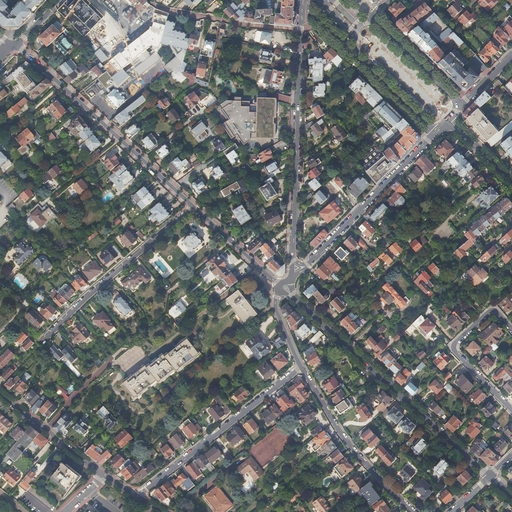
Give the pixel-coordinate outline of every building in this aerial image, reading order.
[(0,0),(0,21),(3,24),(1,25),(4,28),(6,27),(7,28),(12,28),(15,28),(21,28),(34,13),(33,12),(38,7),(39,8),(47,0),(46,0),(22,0),(14,8),(15,9),(13,12),(8,7),(8,6),(6,4),(7,3),(3,0),(1,0),(0,0)] [(129,0),(135,5),(133,7),(124,16),(132,22),(149,4),(144,0),(129,0)] [(264,0),(265,4),(260,6),(262,10),(272,9),(271,4),(271,0),(270,0),(264,0)] [(282,0),(283,3),(274,4),(271,4),(272,9),(273,9),(282,8),(294,7),(294,0),(282,0)] [(453,4),(448,10),(450,13),(449,14),(453,17),(454,16),(454,17),(462,9),(459,6),(459,5),(461,2),(459,0),(452,0),(451,2),(453,4)] [(491,2),(485,8),(488,11),(498,2),(497,0),(493,4),(491,2)] [(67,1),(61,8),(65,12),(72,6),(67,1)] [(233,2),(224,11),(226,13),(231,18),(232,16),(239,10),(237,7),(233,2)] [(394,4),(389,9),(392,12),(392,13),(395,17),(397,15),(397,16),(405,9),(402,6),(400,3),(396,6),(394,4)] [(423,4),(402,20),(401,19),(397,22),(397,23),(397,24),(397,25),(398,26),(407,35),(415,28),(413,26),(420,20),(418,19),(422,16),(422,17),(428,12),(429,10),(431,9),(426,4),(423,4)] [(496,7),(502,12),(505,10),(499,4),(496,7)] [(271,16),(270,24),(291,26),(293,24),(294,7),(282,8),(282,13),(280,14),(275,14),(275,16),(271,16)] [(92,11),(101,21),(100,22),(102,24),(104,23),(108,27),(112,31),(115,28),(96,8),(92,11)] [(257,10),(256,14),(255,16),(254,22),(254,23),(263,24),(263,18),(261,18),(261,16),(260,15),(261,14),(263,15),(273,15),(273,9),(272,9),(262,10),(257,10)] [(239,10),(232,16),(236,20),(237,20),(245,12),(243,11),(241,12),(239,10)] [(245,12),(237,20),(244,21),(254,22),(255,16),(252,15),(252,13),(248,13),(246,11),(245,12)] [(467,11),(458,19),(459,19),(458,20),(461,24),(462,23),(465,26),(471,20),(473,23),(478,18),(473,12),(470,14),(467,11)] [(433,14),(415,28),(407,35),(426,54),(436,46),(430,38),(431,37),(427,33),(426,34),(422,30),(427,25),(428,27),(440,18),(435,13),(433,14)] [(71,24),(84,38),(86,35),(92,42),(95,44),(98,41),(76,19),(71,24)] [(165,32),(161,44),(183,50),(184,50),(186,44),(189,44),(190,39),(187,38),(187,37),(187,34),(174,30),(175,23),(167,21),(165,32)] [(53,25),(46,32),(54,40),(63,32),(65,29),(63,27),(60,30),(59,31),(53,25)] [(108,27),(101,34),(103,36),(107,40),(117,32),(118,31),(115,28),(112,31),(108,27)] [(429,31),(440,43),(448,36),(454,32),(449,27),(437,37),(431,30),(429,31)] [(498,32),(491,39),(500,48),(508,40),(506,39),(509,36),(508,36),(504,32),(499,27),(496,30),(498,32)] [(143,40),(149,48),(150,48),(153,51),(158,54),(161,44),(165,32),(162,31),(162,33),(155,31),(143,40)] [(260,42),(260,43),(270,45),(272,34),(262,31),(262,32),(258,31),(256,32),(255,40),(255,41),(260,42)] [(442,93),(379,31),(377,39),(366,51),(364,56),(427,118),(428,112),(440,101),(442,93)] [(46,32),(39,38),(47,46),(54,40),(46,32)] [(107,40),(99,48),(94,52),(92,53),(94,55),(95,56),(117,36),(119,34),(117,32),(107,40)] [(452,37),(456,41),(458,43),(456,44),(454,46),(456,49),(464,42),(460,39),(454,32),(448,36),(450,39),(452,37)] [(74,47),(62,35),(58,39),(59,40),(54,44),(58,48),(58,49),(60,52),(61,51),(65,55),(74,47)] [(190,39),(189,44),(192,45),(192,44),(198,45),(200,37),(191,35),(190,39)] [(103,36),(98,41),(95,44),(99,48),(107,40),(103,36)] [(138,44),(145,51),(149,48),(143,40),(138,44)] [(205,41),(204,48),(207,49),(207,50),(207,51),(208,51),(209,52),(210,51),(210,50),(214,51),(215,43),(205,41)] [(88,46),(94,52),(99,48),(95,44),(92,42),(88,46)] [(492,42),(485,48),(491,54),(494,52),(495,53),(499,49),(492,42)] [(138,44),(128,52),(131,55),(126,59),(125,59),(109,72),(113,76),(114,76),(116,74),(122,69),(130,63),(135,60),(134,59),(145,51),(138,44)] [(426,54),(437,64),(447,56),(436,46),(426,54)] [(485,48),(479,54),(487,62),(491,58),(489,57),(491,54),(485,48)] [(259,59),(271,62),(272,57),(273,57),(273,53),(270,53),(271,51),(262,49),(261,54),(260,53),(259,59)] [(324,55),(327,59),(330,63),(331,61),(338,55),(332,49),(328,52),(326,50),(324,53),(325,55),(324,55)] [(138,57),(140,60),(133,67),(140,76),(162,59),(158,54),(153,51),(150,53),(149,53),(148,53),(147,51),(145,52),(138,57)] [(331,61),(333,62),(337,67),(344,60),(338,55),(331,61)] [(447,56),(437,64),(450,77),(451,77),(456,72),(461,68),(449,55),(447,56)] [(470,60),(482,72),(487,68),(476,55),(470,60)] [(177,56),(173,67),(175,68),(181,74),(183,66),(184,63),(185,58),(181,57),(177,56)] [(344,60),(337,67),(339,69),(346,62),(344,60)] [(313,64),(313,77),(313,82),(319,82),(323,82),(323,77),(324,77),(324,66),(333,65),(333,62),(331,61),(330,63),(327,63),(313,64)] [(26,62),(8,77),(6,75),(0,81),(6,86),(15,79),(24,72),(31,66),(26,62)] [(60,67),(67,76),(74,70),(66,62),(60,67)] [(96,66),(91,70),(93,73),(95,72),(99,77),(104,72),(102,70),(100,68),(103,65),(101,62),(98,65),(97,65),(96,66)] [(200,62),(197,75),(207,77),(209,63),(200,62)] [(461,68),(456,72),(462,79),(468,73),(469,74),(471,72),(464,65),(461,68)] [(74,70),(67,76),(64,80),(68,84),(81,72),(84,76),(89,71),(86,68),(83,70),(79,66),(74,70)] [(181,74),(187,79),(196,83),(196,82),(197,79),(197,75),(186,72),(185,72),(186,66),(183,66),(181,74)] [(104,72),(99,77),(100,79),(95,84),(97,87),(103,83),(104,83),(108,80),(113,76),(109,72),(105,67),(102,70),(104,72)] [(133,67),(125,72),(133,81),(140,76),(133,67)] [(170,73),(182,83),(187,79),(181,74),(175,68),(170,73)] [(116,74),(134,93),(139,88),(133,81),(125,72),(122,69),(116,74)] [(266,70),(263,82),(262,83),(265,84),(270,85),(270,88),(277,89),(277,90),(278,91),(279,85),(280,85),(283,73),(274,70),(273,71),(267,69),(266,69),(266,70)] [(24,72),(15,79),(28,94),(29,93),(37,87),(24,72)] [(451,77),(459,85),(460,84),(464,88),(467,88),(473,82),(469,78),(473,74),(471,72),(469,74),(468,73),(462,79),(456,72),(451,77)] [(236,79),(215,73),(213,80),(234,86),(236,79)] [(113,76),(108,80),(109,82),(110,83),(111,82),(112,84),(117,81),(115,79),(116,78),(114,76),(113,76)] [(355,82),(350,87),(356,93),(360,90),(368,84),(360,76),(355,82)] [(37,87),(29,93),(30,95),(32,94),(35,97),(39,94),(41,94),(47,89),(47,88),(51,84),(45,79),(37,87)] [(197,79),(196,82),(198,83),(209,88),(210,84),(197,79)] [(351,79),(347,84),(350,87),(355,82),(351,79)] [(95,90),(90,93),(94,98),(107,88),(105,86),(107,84),(109,82),(108,80),(104,83),(103,83),(97,87),(95,90)] [(499,80),(494,84),(499,90),(504,86),(504,85),(499,80)] [(316,85),(315,87),(315,91),(314,91),(313,97),(325,97),(325,86),(325,82),(323,82),(319,82),(319,83),(318,83),(318,85),(316,85)] [(360,90),(369,99),(367,101),(374,108),(379,102),(381,104),(385,101),(368,84),(360,90)] [(107,99),(115,107),(115,108),(116,109),(127,99),(116,88),(106,97),(106,98),(107,99)] [(210,92),(216,97),(222,93),(219,90),(215,89),(213,88),(210,92)] [(4,90),(0,93),(0,101),(12,91),(9,89),(5,92),(4,90)] [(485,91),(475,102),(480,107),(491,97),(485,91)] [(185,99),(193,108),(198,104),(197,103),(198,102),(198,101),(200,99),(195,93),(192,96),(191,94),(185,99)] [(356,93),(354,95),(362,106),(363,105),(366,102),(356,93)] [(143,95),(111,121),(118,128),(120,127),(132,118),(130,116),(129,114),(132,111),(146,99),(143,95)] [(261,147),(276,139),(278,97),(257,96),(256,106),(248,106),(249,101),(233,100),(219,109),(226,118),(222,122),(231,134),(237,132),(242,140),(257,140),(261,147)] [(24,97),(8,112),(11,116),(21,108),(20,107),(27,101),(24,97)] [(159,104),(156,107),(161,113),(170,105),(166,100),(164,102),(163,100),(159,103),(159,104)] [(57,101),(49,108),(49,109),(48,110),(50,113),(49,114),(51,116),(62,107),(57,101)] [(376,113),(388,125),(385,128),(389,132),(390,131),(399,123),(403,119),(398,113),(396,112),(395,111),(388,103),(385,101),(381,104),(375,109),(373,110),(376,113)] [(475,102),(463,114),(463,123),(478,109),(480,107),(475,102)] [(319,106),(312,110),(318,119),(325,114),(320,105),(319,106)] [(62,107),(51,116),(53,119),(54,118),(56,120),(58,119),(59,120),(63,116),(65,118),(74,110),(72,107),(70,107),(66,111),(62,107)] [(168,114),(170,118),(172,120),(174,123),(180,118),(174,109),(168,114)] [(463,123),(481,141),(484,138),(487,141),(499,132),(478,109),(463,123)] [(69,128),(76,137),(78,136),(87,128),(86,127),(87,126),(84,123),(83,122),(84,121),(81,117),(80,118),(79,118),(75,122),(69,128)] [(199,124),(191,131),(197,138),(200,135),(203,139),(208,134),(205,131),(208,128),(209,129),(210,128),(214,125),(209,118),(204,123),(202,120),(198,123),(199,124)] [(311,127),(318,137),(323,132),(319,126),(322,124),(326,131),(328,129),(324,122),(323,119),(315,124),(311,127)] [(399,123),(390,131),(389,132),(382,138),(381,138),(385,143),(391,138),(394,134),(397,131),(396,130),(397,129),(402,133),(410,125),(403,119),(399,123)] [(511,120),(499,132),(487,141),(492,146),(511,129),(511,120)] [(305,125),(305,132),(311,127),(315,124),(312,121),(305,125)] [(134,124),(127,131),(130,135),(131,135),(133,137),(138,132),(146,126),(143,123),(141,125),(142,126),(139,128),(138,128),(134,124)] [(338,124),(332,129),(335,133),(334,134),(337,138),(333,141),(337,145),(340,142),(339,141),(347,136),(338,124)] [(222,134),(214,125),(210,128),(210,129),(211,129),(211,130),(211,131),(212,131),(212,132),(213,132),(213,133),(214,133),(214,134),(215,135),(215,136),(216,136),(216,137),(217,137),(218,137),(219,136),(222,134)] [(391,149),(390,148),(400,161),(420,140),(420,135),(410,125),(402,133),(401,133),(404,136),(391,149)] [(385,128),(383,126),(375,133),(380,138),(380,137),(381,137),(382,138),(389,132),(385,128)] [(87,128),(78,136),(84,143),(94,135),(94,134),(88,127),(87,128)] [(22,135),(31,146),(35,143),(40,139),(41,138),(35,131),(31,134),(28,130),(22,135)] [(138,132),(133,137),(129,140),(132,142),(140,135),(138,132)] [(45,138),(49,143),(55,138),(51,133),(45,138)] [(151,133),(142,140),(149,150),(159,143),(151,133)] [(22,135),(16,139),(22,147),(18,151),(22,156),(30,150),(28,148),(31,146),(22,135)] [(84,143),(79,147),(87,156),(102,145),(94,135),(84,143)] [(501,144),(511,158),(511,135),(511,136),(501,144)] [(212,141),(219,152),(223,149),(223,150),(226,149),(218,137),(212,141)] [(446,140),(436,151),(441,156),(442,155),(445,158),(454,149),(446,140)] [(223,152),(232,165),(237,162),(235,159),(239,156),(234,148),(237,146),(236,143),(227,150),(224,151),(223,152)] [(370,146),(355,159),(376,185),(394,167),(385,156),(383,154),(381,152),(374,143),(370,146)] [(159,154),(159,155),(163,160),(171,153),(170,153),(167,149),(168,147),(165,144),(157,151),(159,154)] [(390,148),(383,154),(385,156),(394,167),(400,161),(390,148)] [(258,154),(262,162),(272,156),(271,154),(271,153),(269,149),(258,154)] [(469,150),(464,155),(467,158),(473,153),(469,150)] [(2,151),(0,152),(0,167),(3,171),(12,163),(9,160),(9,159),(2,151)] [(112,171),(120,163),(117,160),(121,157),(116,152),(110,157),(107,154),(102,159),(112,171)] [(458,152),(446,162),(449,166),(451,165),(454,168),(455,168),(465,159),(462,154),(460,155),(458,152)] [(415,163),(417,166),(423,174),(426,177),(437,168),(434,165),(424,153),(415,163)] [(178,158),(168,165),(176,175),(179,172),(180,174),(186,170),(184,168),(186,167),(188,168),(191,166),(188,162),(191,160),(189,157),(186,159),(181,163),(179,159),(178,158)] [(308,161),(309,162),(308,163),(312,169),(321,162),(319,159),(316,162),(312,157),(308,161)] [(465,159),(455,168),(459,172),(469,164),(465,159)] [(198,160),(193,165),(195,169),(201,164),(198,160)] [(266,172),(268,175),(268,177),(262,181),(263,183),(265,182),(271,178),(281,172),(279,169),(277,164),(276,161),(265,167),(267,170),(266,172)] [(12,163),(3,171),(3,172),(12,164),(12,163)] [(123,164),(114,172),(115,174),(118,178),(128,170),(123,164)] [(469,164),(459,172),(462,177),(466,174),(473,168),(469,164)] [(51,171),(48,173),(40,180),(44,184),(53,178),(54,179),(62,172),(59,169),(60,169),(57,165),(54,168),(51,171)] [(221,168),(219,166),(213,170),(216,174),(213,176),(216,180),(225,174),(226,176),(230,173),(229,171),(228,169),(227,168),(225,167),(224,167),(223,167),(221,168)] [(416,170),(410,176),(416,182),(422,176),(422,175),(423,174),(417,166),(415,169),(416,170)] [(315,167),(308,173),(313,180),(315,178),(318,176),(320,174),(315,167)] [(466,174),(462,177),(467,183),(474,177),(475,177),(475,176),(478,173),(475,169),(475,170),(473,168),(466,174)] [(128,170),(118,178),(126,187),(135,179),(128,170)] [(115,174),(109,179),(112,183),(118,178),(115,174)] [(480,176),(472,183),(475,186),(474,187),(476,189),(484,182),(483,180),(483,179),(480,176)] [(334,181),(342,190),(346,185),(339,177),(334,181)] [(242,178),(221,191),(224,197),(227,196),(228,198),(235,194),(234,192),(237,190),(240,193),(241,193),(248,189),(242,178)] [(260,189),(268,201),(278,194),(270,183),(273,182),(271,178),(265,182),(266,185),(263,187),(260,189)] [(313,180),(309,184),(315,191),(322,185),(315,178),(313,180)] [(354,182),(363,192),(370,185),(363,178),(360,180),(358,178),(354,182)] [(397,181),(403,187),(406,184),(400,178),(397,181)] [(191,185),(199,195),(203,192),(202,190),(207,186),(202,180),(199,182),(198,180),(191,185)] [(73,187),(79,194),(79,196),(81,198),(90,190),(89,189),(82,181),(73,187)] [(252,185),(254,189),(261,185),(258,181),(252,185)] [(397,181),(391,187),(396,192),(400,195),(405,190),(403,187),(397,181)] [(352,189),(349,192),(356,199),(363,192),(354,182),(349,187),(352,189)] [(483,191),(480,195),(485,200),(480,205),(485,211),(491,207),(489,205),(500,195),(491,186),(485,192),(484,190),(483,191)] [(145,187),(132,197),(137,203),(150,193),(145,187)] [(30,188),(21,196),(26,202),(34,195),(32,193),(33,192),(30,188)] [(320,190),(313,197),(320,204),(327,198),(320,190)] [(396,192),(388,200),(393,205),(396,203),(396,202),(402,197),(400,195),(396,192)] [(150,193),(137,203),(142,209),(146,206),(155,199),(150,193)] [(504,201),(500,204),(506,211),(511,206),(511,203),(506,196),(503,199),(504,201)] [(402,197),(396,202),(401,207),(407,202),(402,197)] [(279,202),(271,205),(273,209),(274,208),(283,204),(283,198),(279,198),(279,202)] [(236,201),(227,206),(230,212),(233,210),(239,206),(236,201)] [(160,202),(150,210),(152,214),(148,217),(151,220),(165,209),(160,202)] [(328,222),(340,212),(338,210),(340,209),(338,208),(333,202),(325,208),(319,213),(327,222),(328,222)] [(377,208),(375,211),(370,217),(366,213),(363,216),(373,225),(376,222),(375,221),(388,208),(383,203),(378,209),(377,208)] [(233,210),(242,224),(243,224),(251,218),(242,204),(239,206),(233,210)] [(493,206),(501,215),(506,211),(500,204),(498,206),(496,204),(493,206)] [(490,212),(496,219),(501,215),(493,206),(488,210),(490,212)] [(165,209),(151,220),(148,223),(150,225),(157,219),(161,223),(170,215),(165,209)] [(46,213),(53,221),(54,220),(57,218),(50,210),(46,213)] [(275,211),(265,216),(270,226),(282,220),(277,210),(275,211)] [(47,222),(37,211),(30,217),(40,228),(47,222)] [(485,213),(483,214),(490,224),(492,226),(495,224),(493,222),(496,219),(490,212),(487,215),(485,213)] [(479,220),(485,228),(490,224),(483,214),(478,218),(479,220)] [(126,217),(121,221),(121,222),(124,226),(130,221),(126,217)] [(474,225),(480,232),(485,228),(479,220),(474,225)] [(375,230),(367,221),(359,228),(363,232),(361,233),(364,236),(366,234),(368,237),(375,230)] [(474,225),(469,229),(475,236),(480,232),(474,225)] [(465,235),(468,240),(465,243),(469,247),(473,244),(472,243),(473,242),(472,241),(476,237),(475,236),(469,229),(467,227),(465,229),(467,231),(468,231),(469,231),(465,235)] [(511,229),(501,239),(505,244),(511,237),(511,229)] [(135,233),(139,236),(141,239),(144,236),(139,230),(135,233)] [(324,230),(316,236),(321,241),(328,234),(324,230)] [(121,238),(128,247),(132,244),(133,244),(134,245),(137,242),(137,241),(136,240),(137,240),(136,239),(139,236),(135,233),(133,231),(131,233),(129,232),(126,235),(121,238)] [(194,232),(184,240),(190,247),(189,249),(191,252),(202,243),(197,237),(198,236),(194,232)] [(316,236),(310,243),(315,248),(321,241),(316,236)] [(356,241),(351,236),(344,243),(352,250),(355,247),(358,244),(356,241)] [(366,244),(360,237),(356,241),(358,244),(355,247),(357,249),(358,249),(361,246),(362,247),(364,247),(365,245),(366,244)] [(250,242),(253,245),(248,249),(254,254),(260,249),(266,243),(262,238),(258,241),(255,238),(250,242)] [(416,240),(410,246),(416,252),(422,247),(416,240)] [(395,242),(389,248),(391,250),(390,250),(392,252),(392,251),(393,252),(399,247),(395,242)] [(29,257),(34,252),(28,245),(25,248),(20,243),(13,249),(18,255),(12,260),(18,267),(29,257)] [(266,243),(260,249),(264,254),(271,248),(266,243)] [(465,243),(455,252),(457,255),(458,254),(461,257),(466,253),(464,251),(469,247),(465,243)] [(495,245),(487,252),(492,256),(498,251),(497,249),(497,248),(495,245)] [(111,247),(100,256),(106,263),(113,257),(114,258),(118,255),(117,254),(119,252),(114,246),(111,248),(111,247)] [(342,260),(350,253),(347,250),(345,252),(341,247),(335,253),(342,260)] [(264,254),(269,259),(268,260),(270,262),(273,259),(274,257),(273,256),(276,254),(271,248),(264,254)] [(511,252),(510,251),(503,258),(508,263),(511,258),(511,252)] [(487,252),(480,258),(483,260),(484,260),(486,262),(492,256),(487,252)] [(155,256),(158,260),(154,263),(165,278),(173,272),(159,253),(155,256)] [(381,257),(388,265),(389,264),(390,265),(394,262),(387,255),(386,255),(384,253),(380,256),(378,258),(379,259),(381,257)] [(206,264),(219,279),(220,278),(221,280),(223,279),(231,272),(225,264),(226,263),(224,260),(222,261),(217,255),(206,264)] [(324,264),(332,272),(335,268),(338,271),(341,268),(331,257),(324,264)] [(51,265),(46,259),(44,261),(44,259),(43,258),(42,258),(41,259),(40,259),(40,260),(40,261),(37,258),(34,261),(31,264),(38,271),(41,268),(43,268),(45,271),(51,265)] [(374,261),(367,267),(370,270),(372,273),(374,271),(373,269),(375,266),(379,263),(380,260),(379,259),(378,258),(377,259),(374,261)] [(266,265),(275,273),(281,267),(273,259),(270,262),(266,265)] [(94,262),(83,271),(90,280),(101,270),(94,262)] [(281,267),(275,273),(279,277),(282,275),(285,274),(285,263),(281,267)] [(429,268),(435,274),(440,269),(434,263),(429,268)] [(331,273),(323,265),(317,272),(324,279),(331,273)] [(476,265),(469,272),(471,274),(469,277),(471,279),(480,271),(476,265)] [(130,276),(138,285),(141,282),(143,285),(149,281),(139,268),(130,276)] [(480,271),(471,279),(470,280),(476,285),(479,283),(485,277),(486,278),(488,276),(487,275),(488,274),(483,268),(480,271)] [(419,278),(430,289),(434,286),(429,280),(431,278),(427,273),(428,273),(427,273),(425,271),(419,278)] [(19,272),(12,279),(23,290),(30,282),(19,272)] [(231,272),(223,279),(230,287),(238,281),(231,272)] [(130,276),(121,284),(124,287),(121,290),(127,295),(135,289),(134,288),(138,285),(130,276)] [(80,277),(71,285),(76,291),(78,289),(79,289),(80,289),(81,289),(82,289),(83,289),(83,288),(83,287),(83,286),(85,284),(80,277)] [(430,290),(430,289),(419,278),(415,281),(426,294),(430,290)] [(403,299),(388,283),(383,288),(387,292),(383,297),(389,304),(394,300),(401,307),(408,300),(405,297),(403,299)] [(64,285),(57,292),(60,294),(68,286),(67,285),(66,284),(65,284),(64,285)] [(313,284),(304,293),(309,298),(313,294),(318,290),(313,284)] [(465,285),(459,291),(465,297),(468,294),(465,291),(468,288),(465,285)] [(66,300),(75,292),(68,286),(60,294),(66,300)] [(327,291),(327,292),(329,293),(332,297),(338,292),(333,286),(327,291)] [(447,292),(459,305),(465,300),(459,294),(456,296),(448,289),(446,291),(447,292)] [(52,299),(60,306),(61,306),(62,306),(64,305),(63,303),(64,303),(66,300),(60,294),(57,292),(55,290),(50,295),(49,296),(52,299)] [(313,294),(322,304),(329,298),(327,295),(329,293),(327,292),(323,295),(318,290),(313,294)] [(258,314),(239,291),(227,300),(234,308),(246,324),(258,314)] [(373,293),(369,297),(373,301),(378,297),(373,293)] [(501,302),(508,310),(509,311),(511,308),(511,294),(501,302)] [(421,297),(420,299),(426,306),(430,302),(424,295),(421,297)] [(116,307),(125,316),(133,310),(121,296),(113,303),(116,307)] [(346,307),(338,298),(331,303),(340,313),(346,307)] [(426,306),(432,312),(436,309),(430,302),(426,306)] [(173,310),(178,316),(187,309),(182,303),(173,310)] [(281,308),(285,320),(286,319),(294,312),(287,303),(281,308)] [(470,303),(468,306),(475,313),(477,311),(470,303)] [(46,306),(39,313),(47,320),(54,313),(56,310),(50,305),(47,307),(46,306)] [(424,308),(429,315),(432,312),(426,306),(424,308)] [(125,316),(116,307),(115,307),(120,313),(121,313),(124,317),(125,316)] [(45,322),(32,310),(26,317),(31,322),(38,329),(45,322)] [(454,315),(463,324),(470,317),(464,310),(461,313),(458,311),(454,315)] [(117,328),(103,311),(99,315),(93,320),(100,329),(103,326),(110,334),(117,328)] [(286,319),(292,326),(290,327),(293,330),(298,326),(296,323),(301,319),(294,311),(294,312),(286,319)] [(446,322),(455,331),(463,324),(454,315),(451,311),(448,313),(452,317),(446,322)] [(349,314),(341,322),(346,328),(354,321),(357,318),(357,317),(356,316),(355,316),(352,313),(349,314)] [(428,319),(426,320),(422,315),(412,324),(416,329),(418,328),(420,326),(427,333),(428,334),(428,335),(429,335),(430,335),(431,335),(431,334),(432,334),(432,333),(432,332),(432,331),(432,330),(431,330),(435,327),(428,319)] [(354,321),(346,328),(352,334),(360,327),(355,322),(354,321)] [(83,341),(90,334),(86,329),(82,324),(81,324),(79,322),(76,325),(78,326),(75,329),(73,331),(74,332),(70,336),(77,342),(81,339),(83,341)] [(300,328),(296,331),(303,338),(312,330),(305,323),(300,328)] [(485,334),(482,337),(489,345),(493,350),(494,351),(499,347),(495,343),(499,339),(498,338),(503,334),(494,323),(483,333),(485,334)] [(425,335),(427,333),(420,326),(418,328),(425,335)] [(320,330),(310,340),(313,343),(315,341),(319,337),(323,334),(320,330)] [(22,332),(15,339),(20,344),(27,337),(22,332)] [(382,335),(376,342),(378,344),(382,340),(385,338),(382,335)] [(281,336),(274,342),(279,348),(283,344),(282,343),(285,341),(283,337),(281,336)] [(366,341),(373,349),(378,344),(376,342),(371,336),(366,341)] [(248,345),(253,351),(255,354),(255,355),(256,356),(256,357),(257,358),(258,358),(259,359),(270,350),(266,344),(264,346),(261,343),(256,337),(247,344),(248,345)] [(28,338),(21,345),(26,351),(33,343),(28,338)] [(187,338),(165,356),(163,354),(147,367),(145,365),(123,383),(135,397),(157,380),(158,382),(175,369),(176,371),(199,353),(187,338)] [(378,344),(373,349),(377,352),(376,352),(379,354),(387,346),(389,343),(387,341),(384,343),(382,340),(378,344)] [(474,341),(466,348),(473,356),(481,348),(474,341)] [(49,349),(59,360),(63,356),(64,355),(71,363),(78,357),(67,345),(61,350),(60,348),(58,349),(58,348),(54,344),(49,349)] [(304,353),(313,369),(322,364),(316,354),(317,353),(312,344),(305,351),(305,352),(304,353)] [(489,345),(484,351),(487,355),(490,353),(493,350),(489,345)] [(390,348),(379,358),(381,361),(382,360),(387,365),(386,366),(389,368),(389,367),(390,367),(396,361),(397,360),(392,355),(394,353),(394,352),(390,348)] [(8,350),(0,357),(0,378),(1,377),(0,375),(0,369),(14,356),(13,354),(8,350)] [(490,353),(494,358),(498,355),(494,351),(493,350),(490,353)] [(423,351),(419,355),(418,354),(417,355),(418,357),(420,359),(426,354),(423,351)] [(443,352),(433,362),(441,370),(451,360),(443,352)] [(281,353),(272,360),(279,370),(288,363),(281,353)] [(486,356),(480,362),(484,366),(483,367),(485,369),(486,368),(487,369),(489,367),(490,368),(495,362),(495,361),(494,360),(492,360),(491,361),(486,356)] [(95,362),(98,366),(104,361),(100,357),(95,362)] [(396,361),(390,367),(391,369),(396,374),(403,367),(396,361)] [(258,368),(267,379),(275,373),(266,362),(258,368)] [(423,362),(418,367),(422,371),(423,370),(424,368),(426,366),(423,362)] [(14,364),(2,376),(6,379),(17,368),(14,364)] [(502,368),(497,372),(497,373),(495,376),(494,377),(497,380),(498,379),(502,375),(508,381),(511,378),(511,370),(507,364),(503,368),(502,368)] [(449,372),(444,377),(447,380),(452,375),(449,372)] [(395,379),(402,385),(407,380),(401,374),(395,379)] [(456,382),(466,393),(473,386),(462,375),(456,382)] [(11,378),(4,385),(9,389),(20,378),(17,376),(13,380),(11,378)] [(330,392),(341,385),(339,381),(337,382),(334,376),(324,383),(330,392)] [(511,378),(508,381),(503,386),(511,395),(511,378)] [(22,379),(14,388),(18,391),(13,396),(16,399),(19,396),(30,384),(27,381),(25,382),(22,379)] [(437,394),(443,388),(444,388),(435,380),(429,387),(437,394)] [(294,385),(301,394),(305,391),(304,390),(305,389),(303,387),(304,387),(300,381),(294,385)] [(411,382),(405,388),(412,395),(416,391),(418,389),(411,382)] [(444,388),(443,388),(449,393),(454,389),(448,383),(444,388)] [(285,390),(290,395),(292,394),(293,395),(295,397),(296,396),(296,398),(301,394),(294,385),(288,389),(287,388),(285,390)] [(57,388),(62,392),(66,395),(68,393),(59,386),(57,388)] [(243,386),(229,397),(235,404),(249,393),(243,386)] [(341,389),(331,396),(336,403),(346,397),(341,389)] [(470,396),(478,404),(486,396),(479,389),(475,394),(474,393),(470,396)] [(22,397),(19,401),(30,410),(34,405),(32,404),(39,396),(32,390),(24,398),(22,397)] [(301,394),(296,398),(301,403),(306,399),(305,398),(308,395),(308,394),(309,393),(307,391),(306,392),(305,391),(301,394)] [(378,396),(385,406),(391,399),(383,391),(378,396)] [(281,397),(289,407),(291,406),(292,407),(295,404),(292,400),(290,401),(289,399),(285,394),(281,397)] [(43,395),(34,405),(30,410),(34,413),(47,399),(43,395)] [(282,405),(283,407),(281,408),(285,413),(288,410),(287,409),(289,407),(281,397),(277,401),(281,406),(282,405)] [(48,401),(39,410),(44,414),(52,404),(48,401)] [(345,401),(336,407),(341,414),(350,408),(345,401)] [(430,406),(437,414),(442,409),(434,401),(432,403),(430,401),(425,407),(427,409),(430,406)] [(489,402),(482,409),(489,416),(496,409),(489,402)] [(209,411),(216,420),(224,414),(225,412),(222,409),(221,410),(216,403),(212,406),(213,407),(209,411)] [(372,416),(363,403),(356,408),(365,421),(372,416)] [(52,404),(44,414),(49,418),(57,409),(52,404)] [(382,404),(377,409),(380,413),(386,408),(382,404)] [(270,408),(277,416),(279,419),(282,416),(281,415),(283,413),(281,410),(279,411),(277,408),(274,405),(270,408)] [(104,406),(97,413),(104,419),(111,412),(104,406)] [(302,412),(297,416),(300,420),(301,419),(304,424),(305,424),(312,417),(316,414),(312,409),(311,410),(309,406),(307,407),(305,409),(304,408),(301,410),(302,412)] [(380,413),(385,417),(388,414),(396,423),(403,415),(394,407),(390,412),(386,408),(380,413)] [(262,415),(268,423),(277,416),(270,408),(267,411),(262,415)] [(111,412),(104,419),(107,423),(105,424),(109,428),(118,419),(111,412)] [(473,424),(467,430),(471,434),(469,435),(472,438),(474,436),(474,437),(480,430),(478,429),(482,425),(476,420),(480,416),(482,418),(483,416),(479,412),(478,412),(470,421),(473,424)] [(0,435),(2,437),(12,424),(0,414),(0,435)] [(65,414),(53,428),(65,437),(69,432),(65,429),(72,421),(67,417),(68,416),(65,414)] [(462,422),(454,415),(451,418),(445,425),(453,432),(462,422)] [(82,418),(69,432),(65,437),(69,441),(79,430),(82,433),(88,427),(83,422),(84,421),(83,419),(82,418)] [(398,424),(408,433),(409,433),(410,433),(412,431),(411,430),(415,426),(408,418),(404,422),(402,420),(398,424)] [(183,429),(189,437),(198,430),(188,419),(183,423),(186,427),(183,429)] [(252,419),(244,426),(250,434),(259,427),(252,419)] [(240,426),(226,438),(233,446),(241,439),(247,435),(240,426)] [(25,433),(18,441),(7,454),(16,462),(23,453),(34,441),(40,434),(31,427),(25,433)] [(18,427),(11,435),(18,441),(25,433),(18,427)] [(115,438),(122,446),(130,439),(132,437),(127,432),(129,430),(127,427),(115,438)] [(312,433),(314,436),(313,437),(314,438),(323,431),(319,427),(312,433)] [(358,433),(366,441),(373,434),(368,429),(365,427),(358,433)] [(179,433),(169,440),(176,449),(185,441),(179,433)] [(324,433),(314,440),(318,445),(313,449),(315,451),(329,440),(324,433)] [(40,434),(34,441),(42,447),(48,440),(40,434)] [(373,434),(366,441),(372,447),(380,440),(374,434),(373,434)] [(84,435),(75,445),(78,448),(84,441),(87,438),(84,435)] [(501,439),(495,446),(500,451),(508,444),(503,439),(505,437),(502,435),(499,437),(501,439)] [(421,437),(412,447),(419,454),(428,445),(424,441),(425,441),(421,437)] [(241,439),(233,446),(235,449),(244,442),(241,439)] [(475,444),(471,448),(480,457),(488,449),(478,439),(474,443),(475,444)] [(329,440),(315,451),(318,455),(324,451),(325,451),(328,454),(336,448),(329,440)] [(86,443),(80,449),(85,453),(91,446),(86,443)] [(85,453),(96,461),(104,453),(102,452),(93,444),(91,446),(85,453)] [(167,444),(160,450),(166,458),(173,452),(167,444)] [(375,451),(382,458),(388,453),(381,445),(375,451)] [(216,446),(204,455),(211,463),(223,454),(216,446)] [(149,450),(156,458),(159,456),(152,447),(150,449),(149,450)] [(488,449),(480,457),(490,466),(494,465),(499,461),(494,456),(496,455),(489,448),(488,449)] [(104,453),(96,461),(101,465),(112,455),(107,450),(104,453)] [(338,450),(330,456),(335,464),(338,462),(341,459),(344,457),(338,450)] [(229,452),(224,456),(229,462),(234,458),(229,452)] [(382,458),(388,465),(394,460),(388,453),(382,458)] [(119,454),(111,462),(117,469),(125,461),(119,454)] [(203,455),(196,461),(196,460),(193,462),(198,468),(200,466),(202,468),(209,462),(203,455)] [(261,469),(251,456),(237,468),(242,474),(247,470),(255,480),(264,473),(261,469)] [(334,468),(338,472),(336,474),(339,478),(342,477),(347,473),(346,473),(352,468),(352,467),(350,465),(345,459),(343,460),(341,459),(338,462),(339,463),(334,468)] [(440,475),(450,465),(444,459),(441,459),(433,469),(440,475)] [(125,461),(117,469),(120,472),(121,472),(129,465),(125,461)] [(129,465),(121,472),(124,476),(125,475),(128,479),(132,475),(140,469),(133,462),(129,465)] [(186,470),(187,471),(188,471),(195,479),(202,474),(198,468),(198,469),(197,469),(193,463),(186,468),(187,470),(186,470)] [(66,466),(63,464),(52,477),(68,490),(76,480),(79,477),(66,466)] [(66,466),(79,477),(76,480),(77,481),(82,476),(67,464),(66,466)] [(149,464),(133,476),(138,482),(154,469),(149,464)] [(414,475),(406,467),(400,473),(405,478),(403,479),(406,482),(414,475)] [(455,475),(463,484),(471,477),(462,467),(455,475)] [(21,477),(11,468),(4,476),(7,479),(10,482),(11,482),(14,485),(21,477)] [(389,468),(383,475),(386,478),(393,472),(389,468)] [(31,471),(18,486),(26,492),(27,491),(31,486),(28,483),(35,474),(31,471)] [(180,478),(176,481),(179,485),(182,483),(187,479),(183,474),(179,477),(180,478)] [(348,482),(356,493),(357,492),(365,485),(360,479),(361,478),(358,474),(348,482)] [(187,479),(182,483),(188,491),(195,485),(189,477),(187,479)] [(431,486),(423,478),(414,488),(422,495),(421,496),(424,500),(432,492),(429,488),(431,486)] [(162,487),(169,496),(176,491),(168,482),(165,485),(164,484),(163,486),(163,487),(162,487)] [(365,485),(357,492),(360,496),(363,494),(369,501),(368,502),(371,505),(372,504),(377,500),(380,498),(381,498),(371,486),(369,483),(365,485)] [(410,483),(401,493),(404,496),(412,488),(413,485),(410,483)] [(223,511),(232,505),(216,485),(208,491),(210,493),(206,496),(216,509),(215,511),(216,511),(223,511)] [(27,491),(50,510),(55,505),(31,486),(27,491)] [(155,493),(162,502),(169,496),(162,487),(160,488),(159,488),(158,490),(155,493)] [(439,496),(446,503),(452,497),(456,501),(459,498),(454,493),(451,495),(446,490),(444,491),(442,489),(438,493),(440,495),(439,496)] [(454,493),(459,498),(462,496),(457,490),(454,493)] [(312,503),(319,511),(325,511),(330,509),(323,500),(324,500),(321,496),(312,503)] [(379,502),(377,500),(372,504),(374,506),(373,506),(377,511),(387,511),(390,510),(385,504),(382,500),(379,502)]
